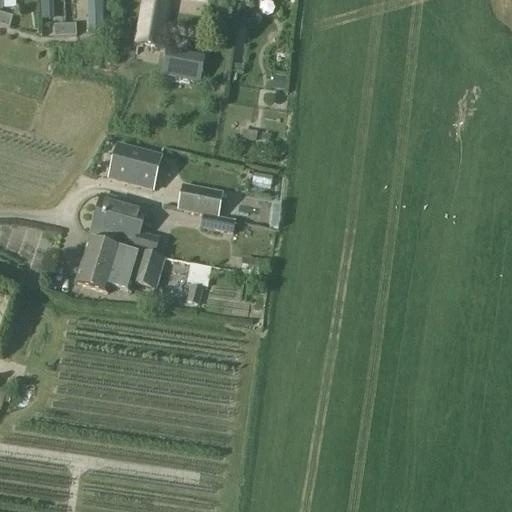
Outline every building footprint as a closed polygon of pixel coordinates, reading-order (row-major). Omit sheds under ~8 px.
[(168,4),(146,0),(144,0),(136,45),(160,49),(168,4)] [(0,27),(9,30),(12,19),(0,14),(0,27)] [(103,18),(89,18),(89,38),(103,38),(103,18)] [(65,27),(66,39),(77,39),(76,26),(65,27)] [(63,39),(66,39),(65,27),(53,27),(54,39),(63,39)] [(166,52),(161,78),(199,85),(204,59),(166,52)] [(272,77),(270,91),(284,93),(285,79),(272,77)] [(241,132),(239,141),(254,143),(256,135),(241,132)] [(152,194),(161,159),(117,147),(107,182),(152,194)] [(176,213),(204,219),(217,221),(222,195),(181,187),(176,213)] [(132,248),(130,255),(139,257),(164,261),(154,259),(158,242),(140,236),(147,209),(100,198),(90,237),(132,248)] [(217,221),(204,219),(201,232),(233,238),(235,225),(217,221)] [(139,257),(130,255),(120,252),(88,242),(74,286),(106,296),(108,290),(126,295),(129,286),(155,294),(164,261),(139,257)] [(242,260),(240,274),(239,275),(267,279),(269,264),(242,260)] [(210,271),(189,267),(186,285),(206,290),(210,271)] [(179,287),(174,307),(185,310),(190,289),(179,287)] [(205,293),(191,289),(189,296),(192,297),(189,307),(198,308),(200,299),(203,300),(205,293)]
